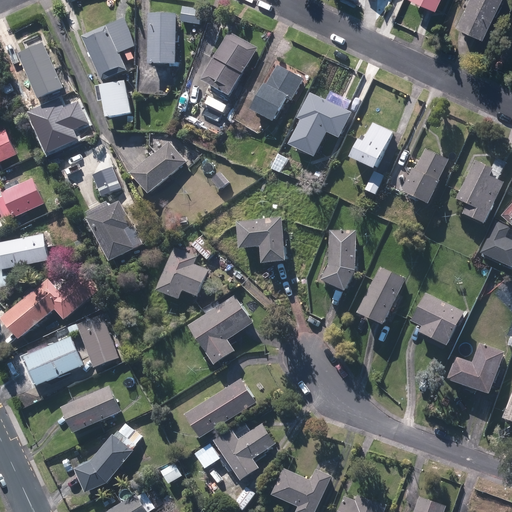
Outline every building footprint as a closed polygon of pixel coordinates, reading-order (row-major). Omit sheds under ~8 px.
[(440,0),(419,0),(436,8),(440,0)] [(471,0),(459,28),(485,40),(503,0),(471,0)] [(184,9),(182,23),(201,25),(203,12),(184,9)] [(178,66),(179,16),(151,15),(151,66),(178,66)] [(125,21),(84,39),(104,83),(128,72),(121,55),(137,47),(125,21)] [(205,83),(233,98),(259,50),(232,35),(205,83)] [(45,45),(20,56),(41,101),(65,90),(45,45)] [(266,86),(253,111),(276,124),(287,102),(291,104),(304,80),(279,67),(268,86),(266,86)] [(10,78),(0,82),(7,97),(17,92),(10,78)] [(126,81),(102,87),(110,121),(134,115),(126,81)] [(59,97),(27,112),(45,153),(77,139),(73,130),(88,123),(78,100),(63,107),(59,97)] [(354,159),(378,171),(395,134),(375,125),(368,140),(364,138),(354,159)] [(0,165),(19,157),(7,132),(0,135),(0,165)] [(134,176),(151,195),(188,163),(171,144),(134,176)] [(415,171),(404,193),(431,206),(442,182),(441,182),(450,162),(427,150),(417,171),(415,171)] [(466,216),(486,225),(505,184),(491,177),(494,171),(476,163),(459,201),(470,206),(466,216)] [(101,197),(120,189),(112,167),(92,175),(101,197)] [(0,222),(14,216),(16,220),(46,205),(34,180),(5,194),(6,196),(0,198),(0,222)] [(118,200),(85,217),(108,262),(133,249),(123,228),(130,224),(118,200)] [(511,207),(503,217),(511,225),(511,207)] [(282,218),(240,224),(243,250),(262,248),(265,265),(288,262),(282,218)] [(511,241),(507,239),(511,228),(496,222),(482,254),(511,267),(511,241)] [(324,281),(348,293),(358,272),(358,231),(332,232),(332,265),(324,281)] [(0,244),(0,255),(3,272),(51,262),(45,236),(0,244)] [(203,237),(193,247),(209,262),(218,252),(203,237)] [(197,258),(176,250),(160,291),(180,300),(184,290),(199,296),(209,271),(194,265),(197,258)] [(362,315),(386,326),(407,280),(383,269),(362,315)] [(5,320),(23,340),(64,305),(46,284),(5,320)] [(465,313),(428,295),(414,323),(425,328),(423,332),(449,345),(465,313)] [(236,297),(191,327),(217,365),(236,352),(228,341),(253,324),(236,297)] [(103,316),(79,326),(96,368),(120,358),(103,316)] [(28,359),(41,387),(86,366),(73,338),(28,359)] [(491,395),(506,353),(482,345),(475,364),(459,359),(451,380),(491,395)] [(188,416),(203,439),(258,403),(243,380),(188,416)] [(65,409),(77,434),(123,413),(112,387),(65,409)] [(234,430),(217,442),(244,481),(261,469),(254,460),(276,445),(263,426),(241,441),(234,430)] [(78,470),(89,494),(110,485),(136,451),(115,435),(94,462),(78,470)] [(175,466),(164,475),(172,485),(183,476),(175,466)] [(299,511),(318,511),(334,478),(318,471),(313,482),(286,470),(275,496),(302,508),(299,511)] [(258,495),(251,488),(235,505),(242,511),(258,495)] [(112,511),(148,511),(138,495),(112,511)] [(346,498),(340,511),(385,511),(387,507),(360,497),(358,502),(346,498)] [(415,511),(445,511),(448,507),(421,497),(415,511)]
